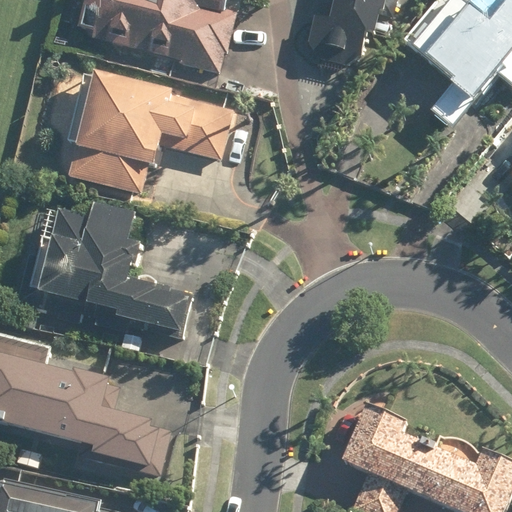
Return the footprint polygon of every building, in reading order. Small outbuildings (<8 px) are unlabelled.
[(94,18),(87,45),(218,79),(233,21),(219,18),(223,0),(87,0),(84,15),(94,18)] [(360,71),(376,15),(396,0),(331,0),(328,27),(312,23),(305,56),(360,71)] [(509,96),(511,92),(511,1),(489,29),(455,0),(442,0),(400,49),(471,111),(495,83),(509,96)] [(59,182),(145,202),(155,154),(221,169),(234,113),(60,74),(45,139),(68,144),(59,182)] [(140,271),(145,251),(129,247),(136,220),(91,208),(87,223),(50,213),(38,261),(29,259),(16,309),(129,338),(131,331),(183,344),(196,295),(130,278),(133,269),(140,271)] [(90,466),(150,479),(158,441),(148,439),(150,428),(103,417),(110,386),(48,372),(52,354),(0,342),(0,435),(92,457),(90,466)] [(351,511),(399,511),(407,496),(441,511),(503,511),(511,493),(511,468),(441,437),(434,450),(405,437),(411,423),(368,404),(340,466),(367,478),(351,511)] [(0,511),(129,511),(5,485),(2,496),(0,495),(0,511)]
